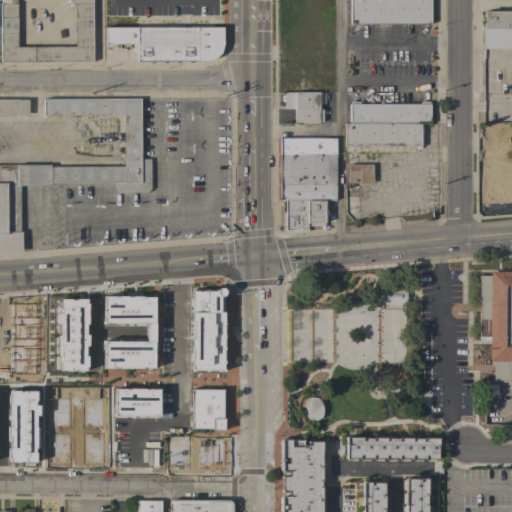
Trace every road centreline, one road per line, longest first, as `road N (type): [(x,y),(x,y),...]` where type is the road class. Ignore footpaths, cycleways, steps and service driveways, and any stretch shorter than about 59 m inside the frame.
road 1 (residential): [(256,83),(0,79)]
road 2 (residential): [(458,240),(460,0)]
road 3 (tertiary): [(0,277),(189,260)]
road 4 (secondary): [(327,250),(511,236)]
road 5 (residential): [(162,486),(0,483)]
road 6 (secondary): [(256,511),(257,350)]
road 7 (residential): [(336,511),(336,466),(396,466),(394,511)]
